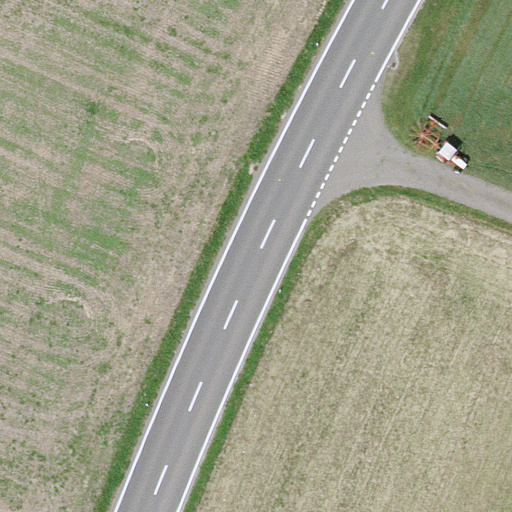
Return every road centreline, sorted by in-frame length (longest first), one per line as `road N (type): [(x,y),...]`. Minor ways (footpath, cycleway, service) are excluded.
road 1 (tertiary): [(149,511),(227,328),(390,0)]
road 2 (track): [(511,207),(320,131)]
